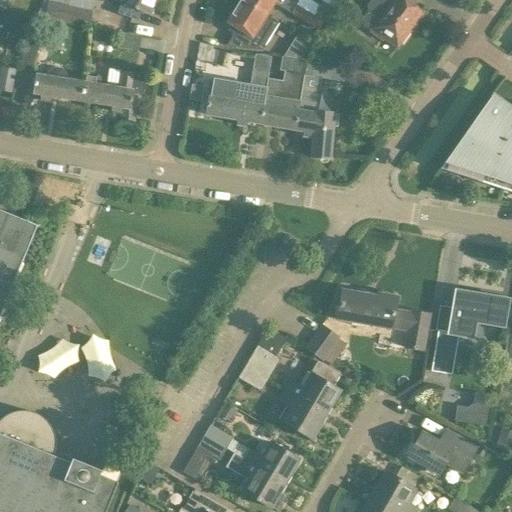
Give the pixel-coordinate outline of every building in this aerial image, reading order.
[(150,0),(111,0),(130,7),(126,20),(145,27),(150,14),(146,13),(150,0)] [(277,23),(265,15),(241,0),(240,1),(239,0),(229,15),(231,16),(226,24),(229,26),(226,31),(233,34),(226,46),(241,48),(261,50),(277,23)] [(287,0),(240,0),(241,0),(265,15),(273,3),(290,14),(296,5),(287,0)] [(370,0),(366,6),(367,10),(357,24),(380,39),(381,38),(395,47),(420,12),(402,0),(370,0)] [(92,9),(49,1),(46,19),(88,28),(92,9)] [(118,33),(116,48),(138,52),(140,36),(118,33)] [(20,65),(33,68),(40,38),(27,35),(20,65)] [(259,124),(292,129),(296,110),(297,110),(299,101),(298,100),(299,91),(302,76),(305,61),(281,57),(279,71),(283,72),(282,82),(267,79),(265,88),(264,95),(263,95),(262,104),(259,124)] [(343,80),(345,68),(322,64),(305,61),(302,76),(320,79),(328,81),(338,83),(343,83),(343,80)] [(13,70),(0,68),(0,90),(9,92),(13,70)] [(50,96),(80,101),(83,82),(66,79),(66,76),(61,69),(53,68),(46,72),(46,76),(34,74),(33,84),(30,83),(23,103),(35,108),(38,100),(49,102),(50,96)] [(83,82),(80,101),(109,106),(108,111),(120,113),(119,120),(133,122),(134,99),(130,98),(131,92),(143,93),(146,74),(119,69),(116,87),(83,82)] [(248,122),(259,124),(262,104),(263,95),(264,95),(265,88),(212,79),(210,95),(208,94),(204,115),(236,120),(235,125),(244,127),(248,122)] [(317,94),(299,91),(298,100),(299,101),(297,110),(296,110),(292,129),(301,131),(300,137),(310,138),(308,157),(329,159),(333,114),(314,112),(317,94)] [(511,192),(511,113),(489,97),(439,169),(511,192)] [(51,435),(51,433),(50,431),(49,429),(48,427),(46,425),(45,423),(43,421),(41,420),(40,418),(37,417),(35,415),(31,414),(29,413),(26,412),(24,412),(19,412),(16,412),(14,412),(12,413),(8,414),(4,416),(2,417),(0,418),(0,310),(34,226),(0,211),(0,511),(103,511),(116,483),(101,477),(102,473),(69,460),(67,463),(51,457),(52,453),(52,451),(53,449),(53,445),(53,443),(52,439),(52,437),(51,435)] [(400,353),(401,348),(420,351),(426,316),(408,313),(407,313),(391,311),(393,297),(374,294),(374,297),(339,291),(334,321),(349,323),(348,327),(365,330),(366,326),(388,330),(384,351),(400,353)] [(477,295),(454,291),(447,332),(436,330),(428,371),(449,374),(456,335),(469,337),(472,321),(500,326),(505,300),(503,300),(503,298),(477,294),(477,295)] [(320,361),(321,359),(331,366),(345,346),(319,327),(303,349),(320,361)] [(511,333),(510,333),(503,367),(511,368),(511,333)] [(250,357),(272,370),(279,358),(257,345),(250,357)] [(272,370),(250,357),(243,368),(265,381),(272,370)] [(338,392),(332,389),(340,375),(317,362),(309,375),(308,375),(300,388),(290,382),(284,392),(323,416),(338,392)] [(265,381),(243,368),(237,378),(259,391),(265,381)] [(323,416),(284,392),(278,401),(289,407),(280,422),(309,440),(323,416)] [(209,425),(203,436),(225,450),(232,438),(209,425)] [(445,447),(419,433),(404,458),(435,475),(442,463),(460,473),(474,448),(452,435),(445,447)] [(225,450),(203,436),(196,447),(219,460),(225,450)] [(249,450),(243,460),(283,485),(297,460),(268,443),(259,457),(249,450)] [(278,494),(283,485),(243,460),(233,454),(224,468),(245,481),(239,491),(269,509),(269,507),(274,510),(282,496),(278,494)] [(375,484),(368,497),(394,511),(413,511),(414,510),(403,504),(411,489),(382,472),(376,472),(372,480),(375,484)] [(215,511),(220,505),(193,490),(180,511),(215,511)] [(394,511),(368,497),(358,511),(394,511)]
